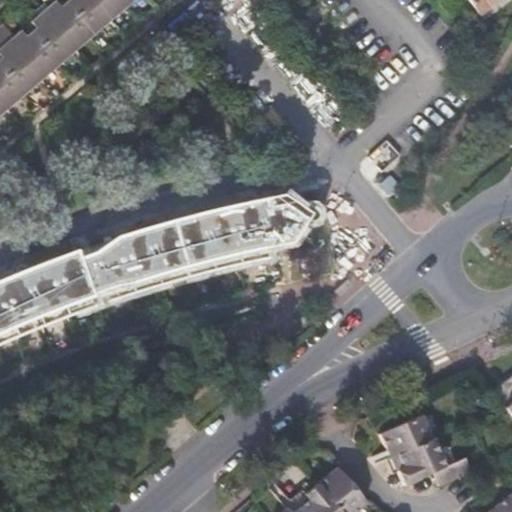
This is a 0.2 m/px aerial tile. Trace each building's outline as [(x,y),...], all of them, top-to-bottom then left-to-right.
[(0,115),(133,0),(55,0),(14,36),(9,40),(3,33),(0,35),(0,115)] [(0,343),(29,331),(93,306),(129,294),(173,281),(218,269),(267,258),(265,248),(289,243),(302,222),(305,224),(308,224),(310,224),(313,222),(316,217),(315,212),(311,208),(309,207),(305,208),(301,211),(299,216),(281,205),(249,211),(245,217),(239,213),(217,218),(214,224),(207,221),(194,224),(190,230),(184,226),(163,232),(159,239),(153,235),(138,239),(134,246),(128,242),(107,249),(103,256),(97,253),(70,262),(67,269),(60,265),(39,273),(37,280),(30,277),(17,282),(14,289),(8,286),(0,289),(0,343)] [(75,252),(89,248),(85,235),(71,240),(75,252)] [(511,372),(490,389),(502,406),(507,403),(511,398),(511,372)] [(404,480),(406,479),(441,452),(433,434),(423,410),(381,428),(388,444),(373,451),(376,458),(386,454),(392,451),(398,466),(404,480)] [(441,452),(406,479),(433,467),(439,480),(471,466),(465,453),(445,461),(443,456),(441,452)] [(353,511),(368,499),(335,462),(278,511),(353,511)] [(511,511),(511,490),(508,493),(482,511),(480,511),(472,500),(465,505),(470,511),(511,511)]
